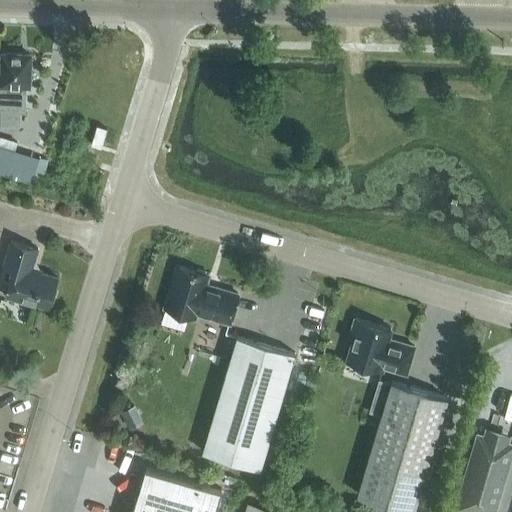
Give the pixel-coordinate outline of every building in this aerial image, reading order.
[(0,126),(19,127),(20,111),(25,111),(27,85),(29,85),(30,54),(3,53),(2,70),(0,70),(0,126)] [(0,170),(42,181),(49,153),(21,146),(23,138),(0,132),(0,170)] [(53,302),(55,293),(53,292),(58,275),(37,269),(33,263),(38,247),(11,239),(2,270),(13,273),(6,295),(34,304),(35,302),(49,306),(50,301),(53,302)] [(230,322),(238,293),(206,283),(209,274),(177,265),(165,307),(196,316),(197,312),(230,322)] [(388,335),(390,327),(356,317),(350,336),(354,337),(347,359),(382,369),(383,367),(408,375),(417,344),(388,335)] [(260,468),(295,352),(237,335),(203,451),(260,468)] [(413,510),(447,397),(392,380),(358,493),(413,510)] [(130,428),(143,421),(134,404),(121,411),(130,428)] [(511,511),(511,461),(510,461),(511,453),(511,442),(477,432),(454,508),(467,511),(511,511)] [(214,511),(221,489),(145,467),(131,511),(214,511)] [(280,511),(248,502),(245,511),(280,511)]
